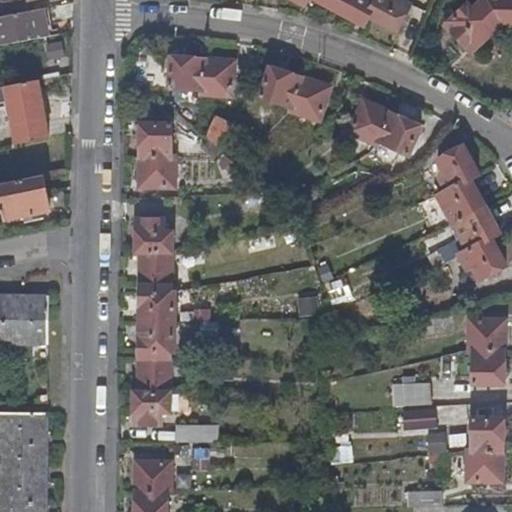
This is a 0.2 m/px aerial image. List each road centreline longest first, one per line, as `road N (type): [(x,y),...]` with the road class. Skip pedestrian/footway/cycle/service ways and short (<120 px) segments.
road 1 (residential): [(511,142),(399,75),(294,36),(100,15)]
road 2 (residential): [(87,511),(97,239)]
road 3 (residential): [(97,239),(100,15)]
